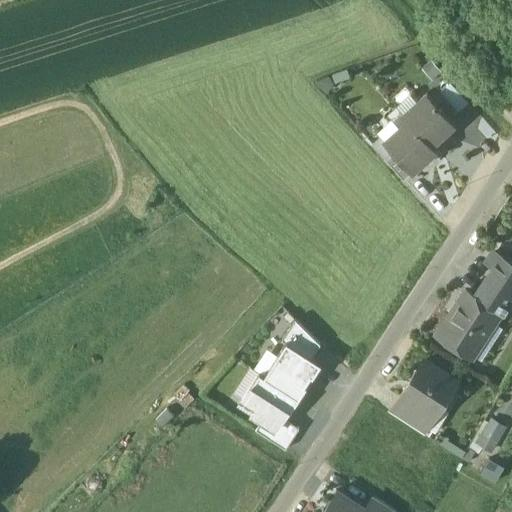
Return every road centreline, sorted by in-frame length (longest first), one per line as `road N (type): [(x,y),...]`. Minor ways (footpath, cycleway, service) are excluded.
road 1 (residential): [(511,155),(281,511)]
road 2 (track): [(511,115),(413,0)]
